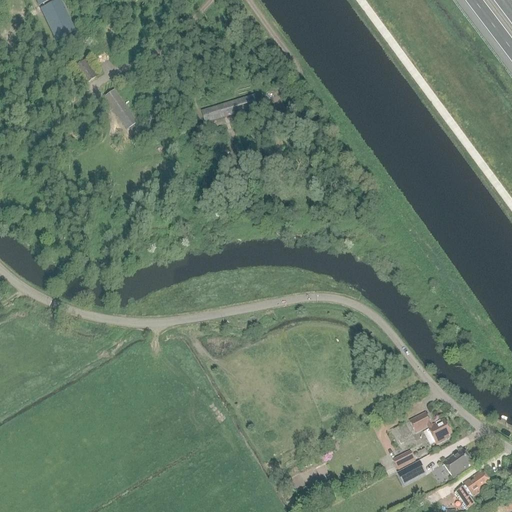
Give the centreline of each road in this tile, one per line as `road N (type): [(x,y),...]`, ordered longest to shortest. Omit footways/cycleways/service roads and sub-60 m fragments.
road 1 (unclassified): [(511,449),(442,396),(371,314),(343,300),(306,297),(174,321),(118,322),(50,303),(0,269)]
road 2 (track): [(211,0),(155,54),(95,84)]
road 3 (track): [(246,0),(295,66),(298,79),(277,104)]
